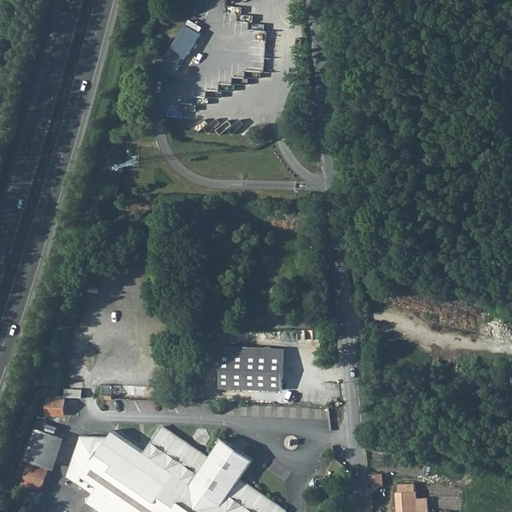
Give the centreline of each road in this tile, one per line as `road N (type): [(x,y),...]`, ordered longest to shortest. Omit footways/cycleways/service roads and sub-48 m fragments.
road 1 (unclassified): [(362,511),(315,0)]
road 2 (trunk): [(0,353),(105,0)]
road 3 (trunk): [(72,0),(0,253)]
